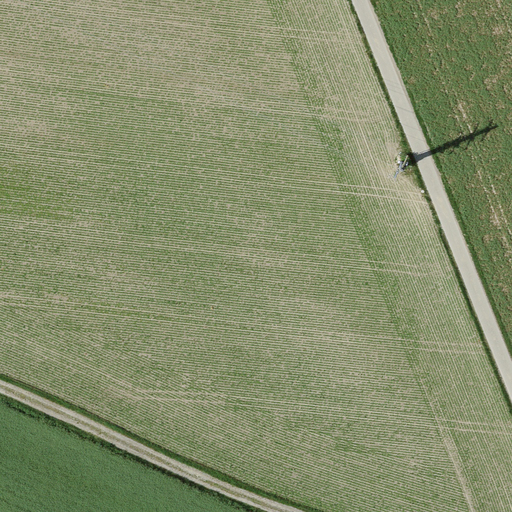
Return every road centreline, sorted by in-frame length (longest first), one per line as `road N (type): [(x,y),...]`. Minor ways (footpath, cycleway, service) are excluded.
road 1 (track): [(511,378),(360,0)]
road 2 (track): [(0,373),(51,405),(296,511)]
